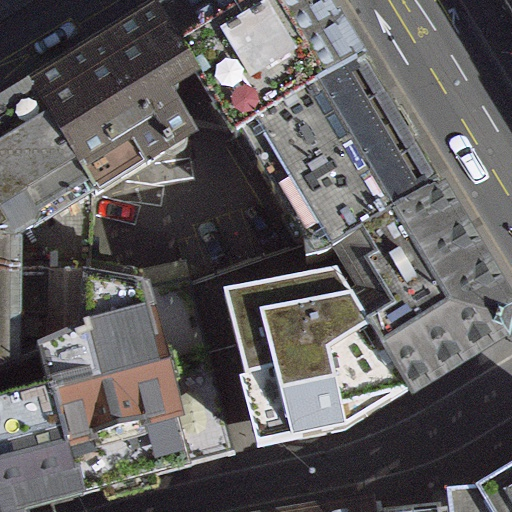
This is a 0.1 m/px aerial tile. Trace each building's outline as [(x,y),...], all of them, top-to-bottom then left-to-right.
[(0,0),(0,17),(27,0),(0,0)] [(156,0),(135,14),(180,85),(208,129),(224,119),(338,46),(308,0),(156,0)] [(511,0),(501,0),(511,18),(511,0)] [(17,88),(91,203),(187,142),(159,99),(180,85),(135,14),(17,88)] [(338,46),(224,119),(303,242),(325,228),(417,170),(380,113),(338,46)] [(0,249),(11,249),(91,203),(17,88),(0,98),(0,249)] [(417,170),(325,228),(355,285),(338,297),(396,395),(508,333),(511,312),(511,309),(433,194),(417,170)] [(0,362),(15,359),(11,249),(0,249),(0,362)] [(341,432),(396,395),(338,297),(322,268),(225,289),(248,373),(239,375),(257,448),(341,432)] [(73,330),(33,342),(41,374),(80,503),(188,469),(136,273),(77,274),(73,330)] [(0,511),(49,511),(80,503),(41,374),(0,383),(0,511)] [(511,511),(511,452),(462,482),(432,488),(437,503),(438,511),(511,511)] [(438,511),(437,503),(359,508),(359,511),(438,511)]
